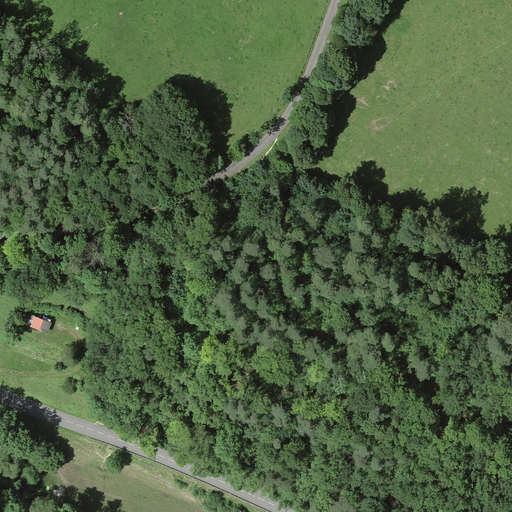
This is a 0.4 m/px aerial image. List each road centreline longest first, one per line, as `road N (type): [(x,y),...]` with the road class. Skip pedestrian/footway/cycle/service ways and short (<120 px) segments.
road 1 (unclassified): [(334,0),(291,111),(236,164),(149,206),(0,238)]
road 2 (track): [(511,425),(464,407),(394,363),(350,353),(306,320),(282,290),(274,250),(294,167)]
road 3 (secondary): [(0,396),(284,511)]
road 4 (track): [(281,123),(302,191),(341,236),(511,271)]
